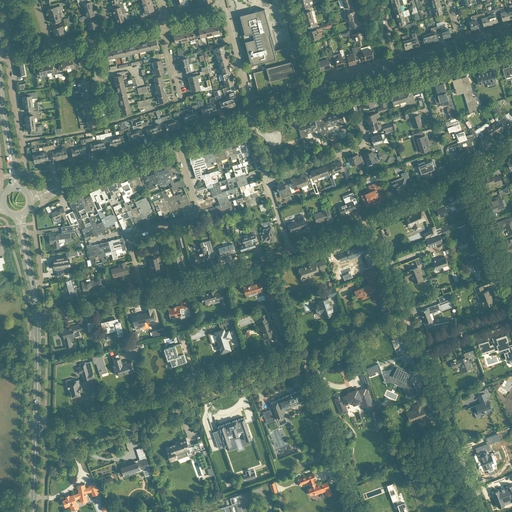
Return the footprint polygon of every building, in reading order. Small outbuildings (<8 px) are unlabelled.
[(88,0),(85,0),(78,2),(79,6),(83,5),(84,10),(93,8),(91,1),(89,2),(88,0)] [(304,6),(305,9),(312,7),(311,4),(310,4),(309,0),(310,0),(298,0),(299,3),(300,3),(301,7),(304,6)] [(351,0),(341,0),(342,0),(344,7),(343,7),(344,11),(353,8),(351,5),(352,4),(351,1),(352,1),(351,0)] [(48,10),(50,16),(62,12),(61,9),(63,9),(62,5),(68,4),(67,1),(59,3),(60,6),(52,8),(51,8),(48,10)] [(429,10),(441,7),(439,1),(431,3),(432,6),(429,7),(430,10),(429,10)] [(144,4),(142,4),(144,12),(142,13),(143,16),(154,13),(153,10),(154,10),(153,7),(151,8),(150,4),(152,4),(151,2),(144,4)] [(123,3),(115,5),(116,8),(113,9),(113,11),(113,12),(114,12),(115,16),(126,13),(123,3)] [(499,5),(496,6),(498,15),(501,14),(503,21),(509,19),(506,8),(507,11),(504,11),(503,7),(500,8),(499,5)] [(400,6),(393,8),(395,14),(405,10),(402,11),(400,6)] [(487,12),(488,16),(490,24),(497,22),(496,16),(498,15),(496,6),(495,6),(496,9),(487,12)] [(303,13),(305,20),(313,17),(311,11),(313,11),(312,7),(305,9),(302,10),(303,13)] [(441,7),(429,10),(430,14),(434,12),(435,15),(443,12),(441,7)] [(79,20),(79,22),(94,18),(93,15),(95,15),(93,8),(84,10),(85,13),(84,14),(82,16),(80,17),(79,20)] [(353,8),(344,11),(345,14),(344,14),(347,21),(349,20),(357,18),(356,14),(355,14),(354,11),(353,8)] [(264,9),(262,10),(258,11),(255,12),(249,14),(249,13),(240,15),(240,17),(239,17),(238,17),(251,65),(265,62),(266,69),(253,73),(259,96),(269,93),(266,83),(270,82),(271,87),(297,81),(288,47),(280,49),(274,51),(270,36),(271,35),(264,9)] [(405,10),(395,14),(397,19),(407,16),(405,10)] [(62,12),(50,16),(52,23),(55,22),(56,22),(63,19),(60,13),(62,13),(62,12)] [(126,13),(115,16),(117,23),(128,19),(126,13)] [(484,13),(477,15),(479,21),(482,20),(484,26),(490,24),(488,16),(485,17),(484,13)] [(471,16),(472,21),(469,22),(466,23),(467,28),(471,27),(471,30),(478,28),(477,21),(479,21),(477,15),(471,16)] [(407,16),(397,19),(399,25),(409,22),(407,16)] [(313,17),(305,20),(306,26),(307,26),(308,29),(316,27),(318,26),(316,22),(315,23),(313,17)] [(94,18),(79,22),(80,26),(88,24),(90,29),(99,26),(98,27),(96,20),(94,21),(94,18)] [(357,18),(349,20),(351,27),(350,28),(351,31),(354,30),(359,28),(358,25),(359,25),(357,21),(358,20),(357,18)] [(444,24),(437,26),(439,32),(442,31),(443,38),(450,36),(449,33),(452,32),(451,27),(448,28),(445,29),(444,24)] [(58,27),(57,27),(57,28),(53,29),(56,36),(66,32),(64,25),(58,27)] [(218,25),(211,26),(213,35),(220,33),(218,25)] [(211,26),(205,28),(207,36),(213,35),(211,26)] [(432,33),(429,33),(431,41),(438,39),(436,33),(439,32),(437,26),(431,28),(432,33)] [(207,36),(205,28),(198,29),(200,37),(207,36)] [(310,40),(315,39),(320,37),(319,33),(317,34),(316,30),(308,32),(309,34),(310,40)] [(425,30),(418,32),(420,38),(423,37),(424,43),(431,41),(429,33),(426,34),(425,30)] [(193,31),(186,32),(188,40),(190,40),(191,44),(195,43),(196,47),(198,46),(199,52),(200,52),(201,52),(199,46),(198,40),(195,40),(193,31)] [(350,38),(351,38),(352,42),(359,39),(364,38),(361,31),(354,34),(353,31),(345,33),(346,37),(349,36),(350,38)] [(186,32),(180,34),(182,42),(188,40),(186,32)] [(413,38),(410,39),(412,47),(419,45),(417,39),(420,38),(418,32),(411,34),(413,38)] [(182,42),(180,34),(173,35),(175,43),(182,42)] [(408,35),(405,35),(402,36),(405,49),(412,47),(410,39),(408,35)] [(156,39),(150,41),(152,49),(158,47),(156,39)] [(150,41),(144,42),(146,50),(152,49),(150,41)] [(144,42),(138,44),(140,52),(146,50),(144,42)] [(140,52),(138,44),(131,45),(133,53),(140,52)] [(133,53),(131,45),(125,47),(127,55),(133,53)] [(215,48),(217,55),(225,52),(223,46),(215,48)] [(360,46),(355,48),(358,58),(361,57),(362,61),(366,60),(365,59),(373,57),(372,54),(373,54),(373,53),(372,53),(371,49),(363,51),(363,52),(362,52),(360,46)] [(125,47),(119,48),(121,56),(127,55),(125,47)] [(347,57),(348,60),(349,65),(356,63),(354,57),(357,56),(358,58),(355,48),(355,47),(352,48),(353,53),(350,54),(350,56),(347,57)] [(119,48),(113,49),(115,58),(121,56),(119,48)] [(106,51),(108,59),(115,58),(113,49),(106,51)] [(341,53),(333,55),(334,60),(335,59),(338,68),(341,68),(340,67),(344,65),(342,59),(345,58),(342,49),(340,50),(341,53)] [(225,52),(217,55),(219,61),(227,59),(225,52)] [(184,58),(179,60),(181,66),(189,64),(192,63),(190,58),(195,57),(195,53),(188,55),(189,57),(187,58),(184,58)] [(75,59),(78,69),(84,68),(83,64),(87,64),(85,56),(78,58),(79,60),(76,61),(75,59)] [(326,56),(323,56),(320,57),(321,61),(318,62),(320,70),(327,68),(326,67),(330,66),(328,59),(327,59),(326,56)] [(153,61),(154,68),(163,66),(161,59),(160,60),(159,57),(153,58),(154,60),(154,61),(153,61)] [(69,60),(65,61),(67,68),(68,72),(72,71),(74,70),(75,71),(77,70),(77,69),(78,69),(75,59),(76,61),(73,62),(72,59),(70,59),(69,59),(69,60)] [(227,59),(219,61),(220,67),(228,65),(227,59)] [(23,60),(15,61),(17,76),(22,76),(25,75),(24,66),(23,63),(23,60)] [(55,64),(59,77),(64,75),(63,73),(64,73),(63,69),(67,68),(65,61),(58,62),(59,65),(56,66),(55,64)] [(502,69),(504,73),(505,78),(511,76),(511,63),(508,65),(509,67),(502,69)] [(49,64),(45,65),(48,76),(52,75),(55,75),(55,77),(59,77),(55,64),(56,66),(53,66),(52,64),(50,64),(49,64)] [(189,64),(181,66),(182,73),(191,71),(189,64)] [(36,70),(37,75),(38,79),(44,77),(48,76),(45,65),(38,67),(39,70),(36,70)] [(228,65),(220,67),(222,74),(230,71),(228,65)] [(154,74),(154,75),(160,73),(164,72),(163,66),(154,68),(156,74),(154,74)] [(485,73),(476,76),(478,84),(486,82),(486,83),(495,81),(492,70),(486,71),(487,73),(485,73)] [(114,77),(115,83),(123,81),(122,75),(124,75),(123,71),(121,72),(117,73),(117,76),(114,77)] [(230,71),(222,74),(224,80),(232,78),(230,71)] [(160,73),(154,75),(155,77),(153,78),(155,84),(163,82),(162,76),(161,76),(160,73)] [(188,77),(190,84),(199,82),(198,79),(200,78),(199,75),(188,77)] [(453,81),(455,89),(455,92),(464,89),(467,101),(466,102),(467,106),(468,105),(470,112),(478,108),(475,96),(472,97),(470,90),(471,89),(468,77),(462,79),(462,80),(461,81),(460,79),(457,80),(457,82),(454,83),(453,81)] [(232,78),(224,80),(225,86),(233,84),(232,78)] [(82,80),(79,80),(80,83),(81,83),(83,89),(91,87),(89,81),(86,82),(85,79),(82,80)] [(123,81),(115,83),(117,89),(125,87),(123,81)] [(163,82),(155,84),(156,90),(165,88),(163,82)] [(199,82),(190,84),(191,91),(200,89),(203,88),(202,85),(200,85),(199,82)] [(436,105),(441,103),(442,103),(442,106),(447,105),(448,107),(448,109),(449,114),(451,115),(450,116),(450,117),(451,120),(458,117),(457,111),(455,112),(450,95),(447,96),(443,84),(435,86),(438,96),(434,98),(436,105)] [(229,96),(225,97),(226,99),(229,107),(229,108),(233,107),(232,106),(235,105),(233,98),(234,98),(234,97),(236,97),(234,91),(236,91),(234,85),(232,86),(230,87),(231,90),(227,91),(228,93),(229,96)] [(91,87),(83,89),(85,99),(92,97),(91,94),(92,94),(91,87)] [(125,87),(117,89),(118,96),(126,94),(125,87)] [(165,88),(156,90),(158,97),(166,95),(165,88)] [(401,93),(391,96),(392,98),(391,98),(391,99),(392,99),(394,104),(407,101),(408,103),(414,101),(412,96),(411,96),(409,89),(400,92),(401,93)] [(217,90),(213,91),(218,104),(220,103),(222,109),(229,107),(226,99),(223,100),(221,95),(219,96),(217,90)] [(218,104),(213,91),(215,97),(209,99),(210,102),(207,103),(208,105),(208,106),(211,114),(217,112),(215,105),(218,104)] [(23,97),(24,104),(32,103),(32,99),(37,98),(36,92),(29,93),(29,96),(23,97)] [(126,94),(118,96),(120,102),(128,100),(126,94)] [(166,95),(158,97),(159,103),(168,101),(166,95)] [(86,101),(84,102),(83,102),(84,109),(92,107),(91,100),(92,100),(92,97),(85,99),(86,101)] [(374,97),(367,99),(369,107),(374,106),(373,104),(376,104),(374,97)] [(369,107),(367,99),(363,100),(363,101),(360,101),(362,108),(365,107),(365,108),(369,107)] [(128,100),(120,102),(121,108),(129,106),(128,100)] [(211,114),(208,106),(208,105),(204,106),(203,102),(202,102),(202,101),(199,100),(196,101),(199,111),(202,110),(204,117),(211,114)] [(192,110),(189,111),(193,122),(199,120),(197,112),(199,111),(196,101),(197,104),(193,105),(191,106),(192,110)] [(32,103),(24,104),(25,111),(31,110),(32,112),(39,111),(38,105),(38,102),(32,103)] [(493,106),(495,108),(501,119),(505,117),(496,104),(493,106)] [(129,106),(121,108),(123,114),(131,113),(129,106)] [(92,107),(84,109),(86,115),(94,113),(92,107)] [(186,109),(179,111),(181,117),(181,119),(184,118),(186,124),(193,122),(189,111),(188,109),(186,109)] [(342,115),(343,115),(342,110),(337,112),(337,113),(325,117),(325,116),(319,118),(323,131),(324,134),(328,133),(327,130),(329,130),(328,127),(338,124),(339,127),(345,125),(342,115)] [(25,116),(26,123),(35,122),(34,118),(40,117),(39,111),(32,112),(32,115),(25,116)] [(179,119),(181,119),(181,117),(179,111),(174,113),(173,114),(175,120),(172,121),(175,129),(181,127),(179,119)] [(94,113),(86,115),(87,121),(95,119),(94,113)] [(367,121),(368,123),(377,121),(376,117),(378,116),(377,113),(365,116),(366,121),(367,121)] [(417,115),(409,118),(410,119),(411,119),(414,127),(420,125),(417,115)] [(175,129),(172,121),(171,118),(167,119),(166,116),(161,118),(163,125),(165,124),(168,131),(175,129)] [(157,122),(152,124),(156,134),(156,135),(160,134),(159,133),(162,132),(160,126),(163,125),(161,118),(156,119),(157,122)] [(323,131),(319,118),(314,119),(314,120),(301,124),(301,123),(296,124),(297,129),(299,128),(301,138),(308,136),(307,134),(317,131),(317,133),(319,132),(320,135),(324,134),(323,131)] [(473,133),(470,134),(465,136),(464,131),(462,132),(457,118),(450,120),(452,126),(448,128),(449,133),(455,131),(458,139),(453,140),(454,141),(460,139),(461,141),(470,138),(474,136),(475,136),(473,133)] [(95,119),(87,121),(89,128),(97,126),(95,119)] [(498,123),(491,128),(495,135),(503,129),(502,128),(502,127),(504,125),(503,123),(501,121),(500,119),(497,121),(498,123)] [(142,123),(141,121),(136,122),(138,128),(133,129),(134,132),(137,140),(143,137),(141,131),(144,130),(143,128),(142,123)] [(147,121),(144,122),(142,123),(143,128),(144,130),(147,129),(149,137),(156,134),(152,124),(149,125),(147,121)] [(377,121),(368,123),(369,126),(368,127),(369,131),(381,127),(380,124),(378,125),(377,121)] [(31,122),(26,123),(27,130),(34,129),(34,132),(34,133),(42,132),(44,131),(43,125),(35,126),(35,125),(35,122),(31,122)] [(125,135),(124,129),(123,129),(122,122),(119,123),(121,128),(120,129),(121,130),(119,131),(119,134),(116,135),(116,137),(116,139),(118,145),(125,144),(123,137),(126,136),(125,135)] [(472,128),(470,130),(471,131),(473,133),(475,136),(475,137),(478,135),(477,134),(479,132),(482,136),(484,134),(488,140),(495,135),(491,128),(490,126),(487,123),(475,131),(475,130),(473,128),(472,128)] [(129,127),(124,129),(125,135),(126,136),(128,136),(130,142),(137,140),(134,132),(133,129),(131,130),(130,130),(129,127)] [(111,132),(105,134),(107,141),(110,140),(111,147),(118,145),(116,139),(116,137),(112,138),(111,132)] [(384,133),(375,136),(371,137),(372,141),(373,144),(383,141),(382,139),(386,138),(384,133)] [(100,138),(96,139),(97,140),(99,150),(106,149),(104,141),(107,141),(105,134),(99,135),(100,138)] [(425,136),(417,138),(414,139),(416,146),(419,145),(421,152),(430,149),(425,136)] [(92,137),(86,139),(88,146),(91,145),(92,152),(99,150),(97,140),(93,140),(92,137)] [(470,138),(461,141),(457,142),(457,143),(458,142),(459,145),(454,146),(454,147),(455,147),(457,153),(463,151),(465,150),(465,151),(465,150),(473,147),(471,142),(470,138)] [(67,140),(67,143),(69,150),(72,150),(73,157),(80,155),(78,145),(74,146),(73,141),(70,142),(70,139),(67,140)] [(81,144),(78,145),(80,155),(87,154),(85,146),(88,146),(86,139),(81,140),(81,144)] [(234,143),(239,158),(241,163),(245,162),(243,154),(249,152),(248,152),(251,151),(249,145),(247,146),(245,139),(238,141),(239,144),(238,144),(237,142),(234,143)] [(67,151),(69,150),(67,143),(62,144),(62,147),(59,148),(61,159),(68,157),(67,151)] [(232,146),(224,149),(227,158),(231,157),(232,160),(239,158),(234,143),(231,144),(232,146)] [(54,144),(48,146),(50,153),(53,152),(54,160),(61,159),(59,148),(58,148),(59,150),(55,151),(54,144)] [(43,150),(39,151),(42,162),(49,160),(47,154),(50,153),(48,146),(42,147),(43,150)] [(35,148),(32,149),(35,163),(42,162),(39,151),(36,151),(35,148)] [(213,149),(214,152),(217,162),(219,170),(224,168),(222,160),(227,158),(224,149),(217,151),(216,148),(213,149)] [(205,151),(202,152),(207,168),(214,165),(214,163),(217,162),(214,152),(206,154),(205,151)] [(202,152),(197,154),(195,155),(195,154),(189,156),(191,161),(193,160),(194,164),(192,165),(196,177),(202,176),(200,170),(207,168),(202,152)] [(364,155),(366,159),(368,164),(380,160),(382,156),(378,154),(375,153),(373,154),(372,152),(364,155)] [(347,158),(349,162),(346,163),(348,167),(361,162),(357,154),(347,158)] [(241,163),(232,166),(236,177),(238,176),(245,174),(248,173),(246,165),(248,164),(247,161),(245,162),(241,163)] [(330,168),(331,173),(332,174),(335,173),(341,171),(344,170),(341,161),(336,163),(335,162),(330,164),(332,167),(330,168)] [(416,173),(417,176),(419,181),(427,178),(426,176),(436,173),(434,169),(436,168),(433,161),(425,164),(424,162),(418,164),(421,171),(416,173)] [(174,162),(164,167),(169,179),(171,184),(172,187),(173,187),(179,184),(178,181),(174,183),(172,177),(175,175),(174,173),(178,171),(174,162)] [(325,166),(318,169),(321,176),(325,175),(325,177),(326,178),(330,177),(325,166)] [(154,171),(159,183),(160,186),(167,183),(166,180),(169,179),(164,167),(163,167),(164,170),(157,173),(156,170),(154,171)] [(318,169),(310,171),(315,182),(318,181),(317,178),(321,176),(318,169)] [(219,173),(219,170),(200,176),(201,179),(204,178),(206,186),(216,183),(215,179),(217,179),(216,175),(218,174),(219,173)] [(143,176),(145,180),(150,190),(157,187),(156,185),(159,183),(154,171),(153,171),(154,174),(147,177),(146,174),(143,176)] [(393,184),(390,185),(394,195),(404,191),(401,186),(406,184),(405,182),(408,181),(410,180),(407,171),(401,174),(403,180),(399,181),(399,179),(392,182),(393,184)] [(245,174),(238,176),(236,177),(227,179),(228,184),(237,181),(238,187),(240,187),(248,184),(245,174)] [(299,177),(298,177),(301,186),(302,189),(309,187),(310,189),(313,187),(312,185),(309,176),(306,177),(304,174),(300,175),(301,177),(299,178),(299,177)] [(486,176),(481,178),(482,181),(481,181),(482,182),(484,188),(485,188),(486,189),(489,188),(488,186),(497,182),(498,185),(502,183),(499,176),(492,179),(491,175),(486,177),(486,176)] [(130,177),(127,178),(128,181),(132,190),(133,192),(139,189),(139,188),(143,187),(142,185),(145,184),(143,180),(141,181),(140,181),(138,176),(131,179),(130,177)] [(295,177),(290,179),(292,183),(288,184),(292,193),(295,191),(294,189),(301,186),(298,177),(296,178),(297,179),(295,179),(295,177)] [(216,183),(206,186),(207,189),(210,188),(212,195),(222,192),(220,187),(228,184),(227,179),(216,183)] [(120,181),(117,182),(121,191),(126,202),(128,201),(130,200),(126,192),(132,190),(128,181),(121,184),(120,181)] [(108,189),(105,190),(106,194),(109,193),(111,197),(108,199),(109,200),(110,203),(111,205),(119,201),(115,193),(121,191),(117,182),(106,186),(108,189)] [(248,184),(240,187),(242,194),(244,193),(245,197),(257,193),(259,192),(258,190),(254,191),(253,186),(256,185),(255,182),(248,184)] [(280,184),(277,186),(277,188),(277,189),(278,189),(279,193),(283,192),(284,195),(286,194),(287,197),(292,195),(292,193),(288,184),(285,185),(284,182),(280,184)] [(362,196),(363,200),(365,205),(373,202),(374,204),(380,201),(379,198),(383,196),(382,194),(387,192),(382,182),(371,187),(372,191),(362,196)] [(100,189),(90,193),(96,206),(98,210),(102,208),(99,201),(106,198),(107,201),(109,200),(108,199),(106,194),(105,190),(101,192),(100,189)] [(234,189),(222,192),(212,195),(213,198),(217,197),(219,204),(215,206),(229,202),(230,201),(231,201),(230,197),(228,198),(227,196),(236,193),(234,189)] [(180,208),(175,196),(175,195),(169,197),(166,190),(161,192),(164,197),(170,212),(173,211),(172,210),(180,207),(180,208)] [(346,204),(338,207),(340,210),(342,215),(351,211),(352,213),(357,211),(355,206),(354,204),(357,203),(353,192),(343,197),(346,204)] [(83,196),(80,198),(85,208),(86,213),(93,209),(92,207),(96,206),(90,193),(91,196),(89,197),(89,196),(86,197),(86,198),(84,199),(83,196)] [(182,193),(175,196),(180,208),(190,203),(186,194),(183,195),(182,193)] [(245,197),(236,200),(237,204),(245,201),(247,208),(257,205),(255,197),(258,196),(257,193),(245,197)] [(445,207),(436,210),(439,218),(447,215),(445,209),(453,205),(456,211),(461,208),(458,202),(459,201),(455,194),(445,200),(448,204),(445,207)] [(492,211),(497,209),(506,206),(504,201),(502,202),(500,196),(495,198),(496,200),(492,201),(491,201),(491,202),(489,202),(492,211)] [(154,202),(151,203),(153,209),(156,208),(159,216),(162,215),(162,214),(165,213),(169,211),(170,212),(164,197),(153,201),(154,202)] [(72,203),(70,204),(78,221),(82,219),(79,211),(85,208),(80,198),(72,201),(72,203)] [(143,201),(136,204),(137,206),(143,218),(145,217),(144,214),(152,211),(151,210),(149,204),(148,202),(146,198),(142,199),(143,201)] [(128,201),(126,202),(124,203),(126,207),(132,223),(143,218),(137,206),(131,209),(128,201)] [(229,202),(215,206),(216,209),(219,208),(221,216),(231,213),(230,209),(232,208),(230,201),(229,202)] [(122,207),(114,210),(121,224),(124,223),(123,220),(130,217),(132,223),(126,207),(122,209),(122,207)] [(102,208),(98,210),(102,221),(105,228),(115,223),(114,222),(117,221),(114,214),(112,215),(111,214),(106,216),(102,208)] [(73,211),(66,214),(63,209),(59,211),(58,210),(52,213),(55,219),(60,217),(62,220),(67,218),(70,225),(79,224),(78,223),(73,211)] [(314,216),(315,219),(315,220),(316,220),(317,223),(326,220),(327,222),(333,220),(329,209),(323,211),(324,213),(314,216)] [(405,218),(407,223),(409,228),(413,226),(415,231),(421,228),(419,223),(425,220),(421,211),(405,218)] [(89,218),(92,224),(96,235),(106,230),(105,228),(102,221),(97,224),(93,216),(89,218)] [(511,217),(501,221),(497,223),(499,228),(505,226),(507,231),(507,232),(508,232),(509,235),(511,233),(511,217)] [(291,223),(289,224),(290,229),(289,229),(290,230),(291,230),(292,232),(299,230),(299,232),(307,229),(306,224),(304,218),(295,222),(294,220),(291,221),(291,223)] [(82,219),(78,221),(85,238),(95,234),(96,235),(92,224),(86,227),(82,219)] [(58,234),(49,236),(50,244),(53,243),(54,248),(59,247),(59,242),(69,240),(68,236),(70,235),(70,232),(77,231),(76,228),(79,227),(79,224),(70,225),(61,227),(62,233),(58,234)] [(457,227),(461,236),(456,238),(458,244),(463,242),(467,241),(468,241),(468,240),(472,239),(471,236),(471,235),(470,235),(468,230),(470,229),(468,224),(457,227)] [(264,231),(261,232),(262,238),(262,239),(263,239),(263,241),(271,238),(271,240),(275,239),(271,226),(263,229),(264,231)] [(436,229),(434,226),(428,228),(429,237),(430,236),(431,237),(442,233),(440,228),(436,229)] [(239,244),(241,250),(255,246),(253,241),(252,240),(256,239),(254,234),(242,238),(243,242),(239,244)] [(442,242),(439,234),(425,240),(428,248),(442,242)] [(119,238),(109,241),(111,251),(113,260),(118,258),(117,256),(118,256),(117,254),(116,250),(122,248),(122,251),(126,250),(124,240),(120,241),(119,238)] [(149,242),(152,252),(160,250),(158,240),(149,242)] [(200,253),(194,255),(196,263),(210,259),(210,258),(208,254),(213,252),(213,250),(210,240),(203,242),(201,243),(202,243),(203,247),(199,248),(197,248),(198,249),(199,249),(200,253)] [(109,241),(98,244),(101,254),(103,262),(107,261),(105,252),(111,251),(109,241)] [(346,252),(338,255),(340,261),(349,257),(349,258),(349,259),(354,257),(353,255),(357,254),(358,256),(360,255),(362,254),(366,262),(365,263),(367,267),(373,265),(367,252),(368,252),(365,243),(364,243),(363,241),(356,244),(357,245),(357,247),(346,251),(346,252)] [(98,244),(87,247),(92,265),(97,264),(95,255),(101,254),(98,244)] [(218,248),(221,257),(235,252),(233,244),(218,248)] [(54,261),(53,261),(54,267),(55,266),(56,269),(57,277),(68,272),(67,267),(70,267),(69,261),(68,261),(67,259),(67,257),(68,256),(78,255),(77,250),(66,252),(66,256),(54,258),(54,261)] [(479,252),(474,254),(465,257),(469,266),(473,264),(476,272),(479,270),(479,271),(480,271),(480,270),(484,268),(480,258),(481,258),(479,252)] [(173,257),(175,263),(176,268),(184,266),(182,255),(173,257)] [(436,269),(440,267),(443,266),(444,271),(452,268),(450,264),(448,264),(445,256),(437,260),(437,259),(432,260),(436,269)] [(149,260),(151,266),(148,267),(150,275),(153,274),(159,272),(160,274),(164,273),(161,263),(159,264),(158,262),(161,261),(160,257),(149,260)] [(417,266),(423,263),(421,257),(414,259),(417,266)] [(305,278),(310,277),(319,274),(318,270),(317,266),(319,265),(320,269),(326,267),(324,260),(315,263),(315,262),(305,266),(306,267),(298,269),(301,278),(304,277),(305,278)] [(111,269),(112,272),(113,277),(129,273),(127,265),(126,265),(125,262),(119,264),(120,267),(111,269)] [(418,281),(423,279),(418,267),(409,270),(403,273),(405,278),(411,276),(413,280),(417,279),(418,281)] [(364,292),(358,294),(360,301),(375,295),(379,305),(386,302),(384,295),(383,296),(380,287),(376,275),(366,278),(369,287),(363,289),(364,292)] [(81,282),(82,285),(83,290),(88,289),(88,290),(94,288),(95,289),(102,287),(100,279),(86,282),(86,281),(81,282)] [(70,280),(68,281),(63,282),(65,289),(64,290),(66,297),(74,295),(70,280)] [(248,284),(243,286),(246,295),(257,291),(258,292),(263,290),(264,294),(265,294),(267,293),(269,300),(270,300),(271,303),(277,301),(276,297),(274,298),(271,285),(262,288),(261,282),(249,286),(248,284)] [(485,306),(494,303),(490,295),(492,294),(490,290),(484,292),(482,286),(475,289),(479,298),(481,297),(483,301),(482,302),(483,302),(485,306)] [(335,288),(326,291),(327,294),(328,298),(338,295),(336,291),(335,288)] [(201,295),(203,304),(208,303),(212,302),(212,300),(220,298),(219,295),(215,296),(214,291),(209,292),(201,295)] [(440,303),(438,304),(439,305),(452,301),(451,299),(449,299),(448,296),(450,296),(449,293),(438,297),(440,303)] [(327,299),(324,300),(319,301),(320,303),(314,305),(316,310),(318,315),(323,313),(324,317),(327,316),(328,316),(329,316),(329,315),(333,314),(331,306),(330,306),(327,299)] [(171,317),(183,314),(183,315),(184,315),(184,314),(186,313),(187,317),(191,316),(188,301),(181,303),(182,305),(179,306),(175,307),(173,307),(168,309),(169,312),(169,313),(170,313),(171,317)] [(274,302),(268,304),(271,313),(277,311),(274,302)] [(420,311),(423,318),(424,323),(424,322),(423,323),(427,332),(426,328),(434,325),(429,312),(436,309),(437,311),(440,310),(439,305),(438,304),(424,309),(425,310),(420,311)] [(133,316),(132,318),(134,322),(134,325),(135,329),(140,328),(139,323),(155,319),(154,315),(153,315),(153,312),(153,311),(152,311),(151,306),(145,307),(146,313),(136,315),(136,316),(133,316)] [(267,318),(268,318),(266,313),(261,315),(262,316),(259,317),(260,320),(259,321),(261,326),(261,325),(266,338),(274,334),(272,328),(270,328),(267,318)] [(218,331),(215,332),(215,333),(215,334),(215,335),(216,335),(218,341),(219,346),(221,352),(225,351),(229,350),(230,349),(229,345),(228,343),(226,339),(227,338),(230,338),(230,337),(231,337),(230,334),(229,330),(225,331),(223,325),(233,322),(231,316),(217,320),(221,330),(218,330),(218,331)] [(102,323),(103,328),(107,327),(108,332),(116,330),(118,336),(123,334),(120,321),(119,322),(118,321),(118,320),(110,322),(110,321),(101,323),(102,323)] [(66,347),(71,346),(72,346),(70,338),(75,337),(74,333),(88,329),(86,323),(67,328),(67,330),(62,331),(66,347)] [(488,341),(478,344),(480,350),(490,347),(491,350),(497,348),(498,350),(504,348),(505,349),(506,352),(503,352),(504,353),(506,360),(508,359),(508,360),(510,365),(511,363),(511,349),(511,350),(510,347),(511,346),(511,343),(508,345),(507,342),(509,341),(506,333),(505,334),(493,339),(494,339),(495,343),(494,344),(492,344),(492,345),(490,345),(488,341)] [(126,347),(129,353),(139,350),(136,343),(126,347)] [(181,343),(164,349),(168,361),(170,360),(172,366),(186,361),(181,343)] [(463,371),(467,370),(471,368),(468,359),(469,359),(468,359),(470,358),(471,360),(475,358),(472,350),(462,354),(463,358),(461,359),(458,360),(456,361),(454,362),(451,363),(451,364),(452,367),(453,367),(453,368),(460,365),(463,371)] [(114,367),(114,368),(116,373),(118,372),(119,376),(124,375),(123,374),(134,371),(131,361),(127,363),(126,361),(122,363),(120,358),(119,358),(118,354),(113,356),(114,360),(116,366),(114,367)] [(98,355),(91,357),(94,364),(96,363),(98,371),(104,369),(102,360),(100,360),(98,355)] [(85,362),(80,364),(81,367),(82,367),(84,372),(82,372),(85,382),(90,381),(90,379),(95,377),(90,361),(85,362)] [(366,369),(370,377),(377,375),(376,373),(381,370),(379,364),(366,369)] [(391,373),(383,376),(385,382),(393,379),(402,383),(407,395),(409,394),(410,396),(409,396),(410,396),(418,393),(416,387),(415,387),(416,388),(411,389),(409,381),(412,373),(405,370),(404,371),(401,370),(402,368),(395,365),(391,373)] [(74,379),(66,381),(68,387),(67,387),(67,388),(68,388),(69,392),(71,391),(72,397),(80,395),(79,391),(82,391),(82,389),(81,389),(81,387),(81,385),(80,385),(79,380),(75,381),(74,379)] [(364,410),(373,407),(366,388),(358,391),(357,390),(348,393),(349,394),(340,397),(340,396),(339,396),(339,395),(338,395),(337,396),(336,396),(336,397),(336,398),(338,403),(336,403),(340,414),(347,412),(344,404),(351,402),(351,404),(352,404),(353,406),(354,406),(358,405),(359,403),(358,401),(361,400),(364,410)] [(286,407),(293,405),(294,406),(297,405),(297,403),(303,400),(299,390),(282,397),(282,398),(277,400),(271,403),(274,411),(271,412),(270,410),(263,412),(266,420),(265,420),(266,422),(268,422),(268,423),(275,420),(273,417),(276,416),(278,420),(284,417),(281,409),(286,407)] [(481,403),(475,406),(478,414),(492,409),(488,401),(487,401),(486,397),(490,396),(488,392),(478,395),(479,398),(480,399),(481,402),(481,403)] [(420,404),(415,405),(413,406),(414,410),(406,413),(410,422),(417,420),(420,429),(428,426),(425,418),(426,417),(425,414),(423,407),(421,407),(420,404)] [(212,431),(217,431),(214,417),(208,418),(209,427),(211,427),(212,431)] [(232,446),(228,436),(242,431),(246,441),(252,439),(244,417),(238,419),(239,420),(237,421),(237,420),(233,421),(230,422),(226,423),(226,424),(224,425),(224,424),(218,426),(220,430),(213,432),(218,448),(225,446),(226,448),(232,446)] [(374,429),(379,432),(383,425),(378,422),(374,429)] [(498,434),(491,436),(493,442),(500,440),(498,434)] [(194,452),(201,449),(204,448),(202,441),(199,442),(188,447),(185,440),(169,446),(171,450),(167,451),(170,461),(177,458),(176,454),(186,450),(188,456),(195,454),(194,452)] [(488,444),(476,448),(478,453),(479,454),(477,454),(478,459),(480,459),(480,460),(479,460),(480,462),(481,462),(481,464),(482,466),(480,466),(482,471),(488,468),(490,474),(495,472),(491,463),(493,461),(491,455),(488,456),(486,451),(490,450),(488,444)] [(118,466),(120,471),(120,473),(123,472),(124,477),(130,475),(129,473),(139,469),(139,468),(142,467),(145,476),(152,474),(149,468),(150,467),(147,459),(140,461),(135,463),(134,461),(118,466)] [(256,476),(254,472),(244,475),(245,480),(256,476)] [(313,473),(297,479),(299,485),(309,482),(311,488),(308,489),(310,495),(314,493),(315,493),(316,494),(320,493),(320,491),(324,489),(327,496),(331,494),(327,482),(316,486),(314,479),(315,478),(313,473)] [(66,496),(66,498),(66,499),(63,500),(63,501),(62,501),(61,503),(63,505),(64,506),(65,505),(65,506),(69,505),(71,510),(73,510),(75,511),(77,510),(78,508),(77,508),(78,507),(75,499),(80,497),(86,496),(86,493),(91,492),(92,496),(100,493),(95,483),(88,485),(89,487),(85,488),(84,485),(78,486),(79,493),(73,496),(73,495),(69,496),(69,495),(66,496)] [(389,485),(387,485),(389,490),(389,491),(393,489),(395,493),(391,495),(393,501),(394,501),(396,501),(397,504),(399,511),(407,511),(402,496),(399,497),(398,495),(396,489),(394,483),(392,484),(392,483),(389,484),(389,485)] [(493,492),(492,492),(498,508),(498,507),(501,506),(502,506),(504,505),(505,505),(503,502),(511,499),(511,502),(511,485),(510,486),(509,486),(507,487),(506,487),(506,488),(504,489),(504,488),(503,488),(502,489),(501,489),(501,490),(499,491),(499,490),(498,490),(496,491),(495,491),(495,492),(493,492)] [(242,511),(239,502),(238,502),(235,503),(233,498),(237,496),(238,496),(241,495),(230,498),(232,504),(232,505),(225,507),(226,511),(242,511)]
